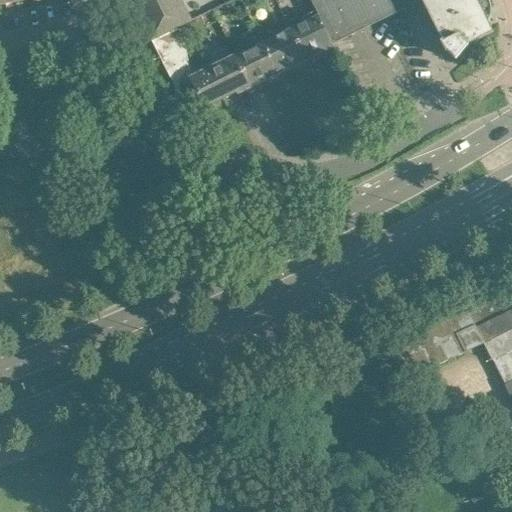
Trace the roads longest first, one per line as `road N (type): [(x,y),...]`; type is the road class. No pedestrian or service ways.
road 1 (secondary): [(0,422),(287,311),(511,197)]
road 2 (unclassified): [(466,90),(325,166),(238,172),(179,165)]
road 3 (secondary): [(263,263),(139,322),(0,372)]
road 4 (secondary): [(511,125),(263,263)]
road 5 (unclassified): [(0,46),(62,33),(69,63),(55,152)]
road 6 (unclassified): [(263,263),(221,255),(199,239),(177,198),(179,165)]
road 7 (unclassified): [(511,440),(478,375),(423,399)]
road 8 (unclassified): [(179,165),(55,152)]
